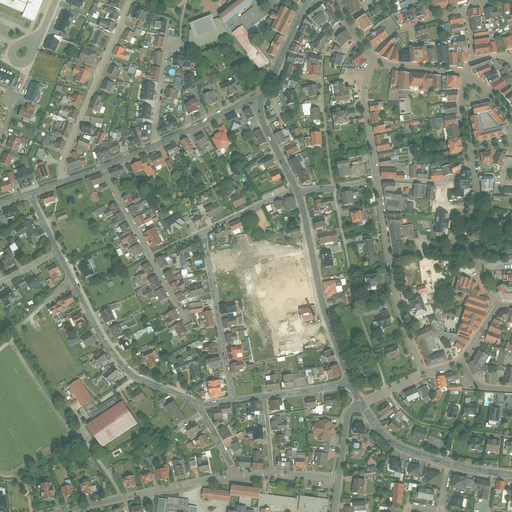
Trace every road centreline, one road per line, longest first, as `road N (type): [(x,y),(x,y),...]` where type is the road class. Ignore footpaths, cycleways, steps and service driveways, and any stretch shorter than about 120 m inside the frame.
road 1 (residential): [(296,189),(320,301),(350,381)]
road 2 (residential): [(377,181),(399,318),(423,372)]
road 3 (residential): [(62,181),(63,151),(127,0)]
road 4 (residential): [(198,405),(126,369),(70,276)]
road 5 (residential): [(234,475),(58,511)]
road 6 (residential): [(233,399),(203,228)]
road 7 (residential): [(101,167),(181,310)]
road 8 (residential): [(472,161),(474,263),(496,303)]
road 9 (residential): [(373,57),(364,93),(377,181)]
